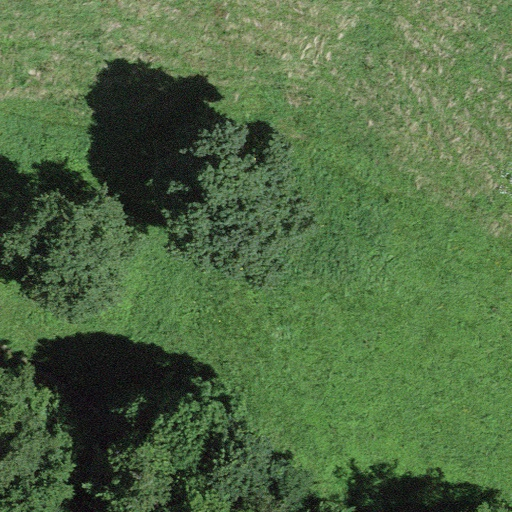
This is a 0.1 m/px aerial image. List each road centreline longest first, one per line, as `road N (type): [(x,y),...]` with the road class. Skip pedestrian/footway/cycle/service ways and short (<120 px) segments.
road 1 (track): [(225,511),(137,462),(0,421)]
road 2 (track): [(137,462),(104,428),(0,355)]
